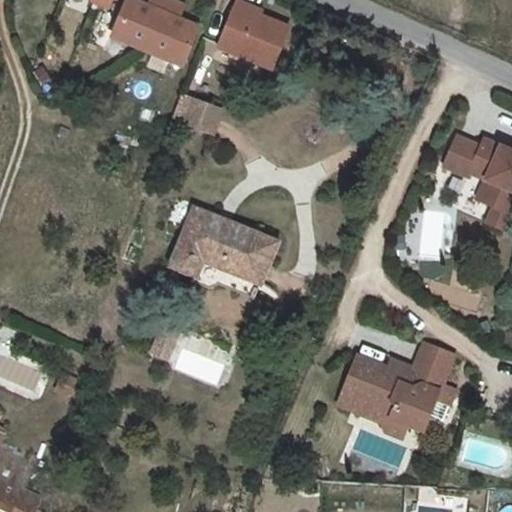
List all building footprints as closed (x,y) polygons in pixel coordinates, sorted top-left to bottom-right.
[(90,0),(92,4),(107,10),(111,0),(90,0)] [(156,13),(137,5),(122,41),(183,68),(189,51),(197,30),(188,26),(191,20),(159,6),(156,13)] [(227,23),(224,29),(240,35),(242,28),(227,23)] [(224,29),(210,68),(266,89),(281,50),(251,39),(254,33),(242,28),(240,35),(224,29)] [(181,102),(174,122),(210,136),(218,115),(181,102)] [(511,152),(511,147),(487,136),(484,144),(460,134),(448,163),(472,174),(474,170),(490,177),(499,181),(490,201),(498,204),(511,210),(511,152),(511,153),(511,152)] [(499,181),(490,177),(481,197),(490,201),(499,181)] [(511,215),(511,210),(498,204),(491,220),(507,227),(511,215)] [(269,279),(285,239),(205,206),(182,260),(206,270),(213,255),(269,279)] [(213,255),(206,270),(203,277),(223,285),(226,280),(261,295),(269,279),(213,255)] [(449,266),(438,299),(472,310),(483,277),(449,266)] [(188,321),(172,315),(167,328),(169,329),(182,334),(188,321)] [(161,349),(174,354),(182,334),(169,329),(161,349)] [(446,385),(445,381),(457,352),(427,340),(416,366),(412,364),(406,366),(399,383),(386,378),(391,365),(359,352),(342,395),(360,403),(358,409),(381,418),(392,414),(412,422),(414,416),(428,422),(432,412),(445,418),(458,387),(452,384),(446,385)] [(406,366),(412,364),(394,357),(391,365),(386,378),(399,383),(406,366)] [(360,403),(342,395),(339,401),(358,409),(360,403)] [(392,414),(381,418),(386,429),(406,437),(412,422),(392,414)] [(0,511),(43,511),(44,511),(34,506),(38,497),(21,488),(34,462),(0,443),(0,511)]
